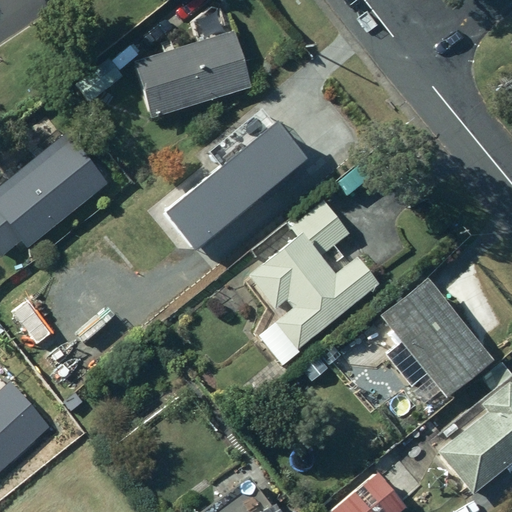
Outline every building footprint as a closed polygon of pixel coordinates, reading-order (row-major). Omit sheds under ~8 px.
[(231,31),(130,62),(147,118),(248,87),(231,31)] [(106,58),(73,83),(88,101),(120,76),(106,58)] [(276,69),(253,89),(264,102),(287,81),(276,69)] [(34,105),(22,115),(29,122),(40,113),(34,105)] [(300,160),(265,119),(151,214),(185,255),(300,160)] [(0,255),(18,240),(25,248),(104,183),(63,133),(0,184),(0,255)] [(276,328),(266,336),(280,352),(290,345),(294,350),(375,283),(352,256),(345,262),(332,246),(348,233),(319,198),(286,225),(294,235),(244,276),(271,309),(283,298),(290,307),(271,322),(276,328)] [(377,316),(389,331),(386,334),(395,344),(399,341),(443,396),(489,359),(424,278),(377,316)] [(47,333),(21,303),(9,313),(35,343),(47,333)] [(483,411),(435,452),(471,494),(511,459),(511,379),(506,384),(504,382),(477,404),(483,411)]
